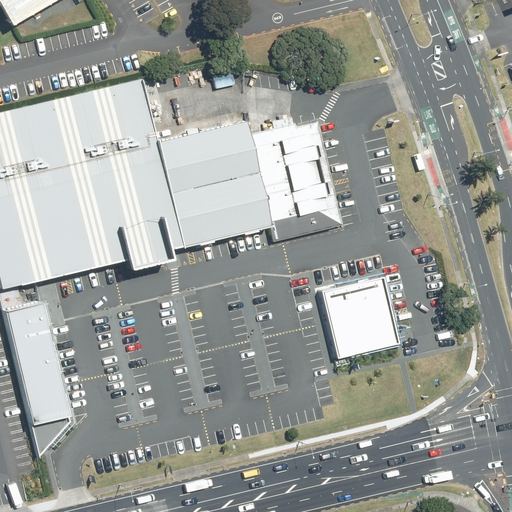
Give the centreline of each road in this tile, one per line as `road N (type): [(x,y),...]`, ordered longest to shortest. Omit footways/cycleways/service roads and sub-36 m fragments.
road 1 (primary): [(107,511),(384,446)]
road 2 (secondary): [(499,337),(418,80)]
road 3 (primary): [(458,465),(257,511)]
road 4 (primary): [(384,446),(487,380),(499,337)]
road 5 (secondary): [(460,59),(511,217)]
road 6 (primary): [(384,446),(511,416)]
